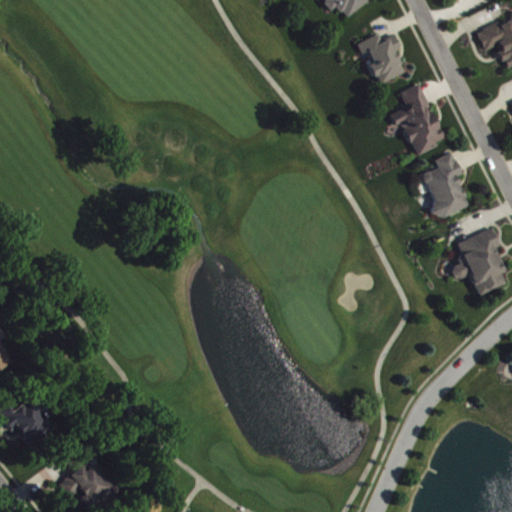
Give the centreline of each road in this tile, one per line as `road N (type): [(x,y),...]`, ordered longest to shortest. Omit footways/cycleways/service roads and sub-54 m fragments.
road 1 (residential): [(377,511),(427,399),(511,322)]
road 2 (residential): [(511,188),(415,0)]
